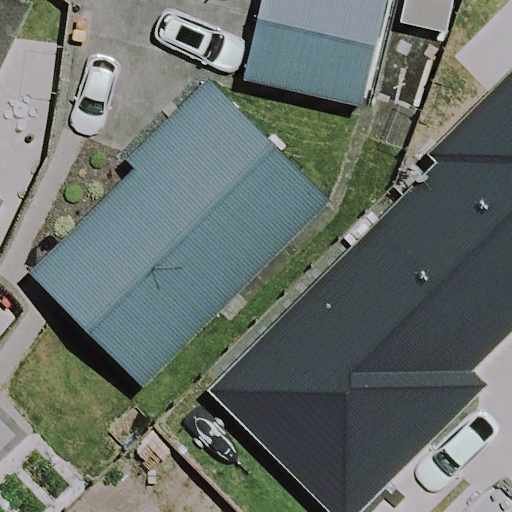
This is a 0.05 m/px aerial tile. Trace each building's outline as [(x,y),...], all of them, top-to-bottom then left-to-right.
[(0,0),(0,66),(25,8),(5,0),(0,0)] [(380,0),(256,0),(235,83),(352,113),(380,0)] [(322,201),(209,93),(27,283),(140,391),(322,201)] [(511,248),(511,167),(497,152),(449,199),(505,255),(511,248)] [(511,356),(504,349),(435,417),(511,494),(511,356)]
